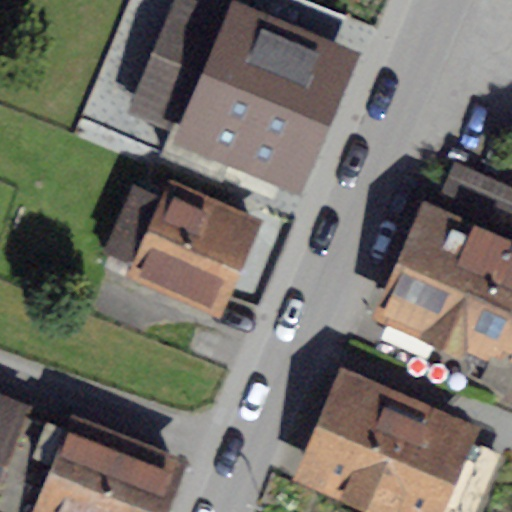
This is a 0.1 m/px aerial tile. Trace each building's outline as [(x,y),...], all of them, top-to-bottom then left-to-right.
[(158,112),(158,113),(280,165),(279,167),(287,170),(336,55),(330,52),(329,54),(245,19),(241,28),(187,5),(145,106),(158,112)] [(480,376),(511,391),(511,193),(453,167),(391,306),(491,350),(480,376)] [(145,254),(136,274),(208,306),(249,214),(181,183),(174,198),(171,196),(167,206),(137,192),(115,240),(145,254)] [(473,511),(497,458),(435,431),(441,417),(353,378),(310,475),(395,511),(426,511),(428,510),(432,511),(473,511)] [(0,511),(150,511),(172,459),(73,419),(67,432),(0,404),(0,511)]
